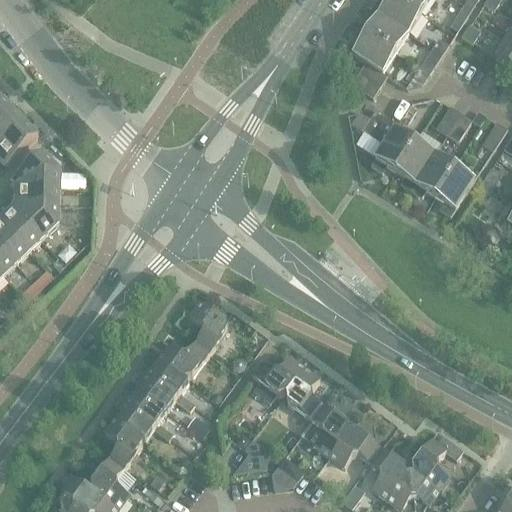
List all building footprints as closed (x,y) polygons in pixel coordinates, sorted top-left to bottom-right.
[(406,38),(419,18),(391,0),(388,0),(381,11),(374,7),(370,14),(406,38)] [(391,0),(419,18),(430,0),(391,0)] [(471,15),(481,0),(470,0),(464,10),(471,15)] [(494,16),(501,6),(491,0),(489,0),(483,10),(494,16)] [(458,36),(471,15),(464,10),(450,31),(458,36)] [(393,58),(406,38),(370,14),(365,22),(372,26),(363,39),(393,58)] [(474,49),(481,37),(470,31),(463,42),(474,49)] [(380,78),(393,58),(363,39),(355,52),(348,48),(344,54),(364,68),(380,78)] [(511,73),(511,43),(507,41),(493,62),(511,73)] [(443,60),(449,50),(439,43),(432,53),(443,60)] [(430,80),(443,60),(432,53),(420,73),(429,79),(430,80)] [(371,103),(385,81),(380,78),(364,68),(350,89),(371,103)] [(421,92),(429,79),(420,73),(411,87),(419,93),(419,92),(421,92)] [(0,127),(13,115),(0,102),(0,127)] [(447,141),(461,120),(448,112),(434,133),(447,141)] [(0,152),(25,128),(13,115),(0,127),(0,152)] [(382,150),(393,133),(396,128),(374,115),(361,136),(382,150)] [(480,132),(487,121),(478,116),(472,127),(480,132)] [(456,147),(470,126),(461,120),(447,141),(456,147)] [(0,165),(6,171),(37,140),(25,128),(0,152),(0,165)] [(492,157),(506,135),(495,128),(481,150),(492,157)] [(395,177),(414,147),(393,133),(382,150),(369,170),(377,175),(381,168),(395,177)] [(511,160),(511,145),(510,144),(503,154),(511,160)] [(409,197),(434,159),(414,147),(395,177),(407,185),(403,192),(409,197)] [(60,175),(43,158),(11,188),(16,192),(60,175)] [(433,202),(453,171),(434,159),(409,197),(416,201),(420,194),(433,202)] [(449,222),(474,185),(453,171),(433,202),(446,210),(441,217),(449,222)] [(495,189),(501,180),(491,173),(485,183),(495,189)] [(58,210),(60,175),(16,192),(15,210),(58,210)] [(488,200),(495,189),(485,183),(478,194),(488,200)] [(58,229),(58,210),(15,210),(12,213),(42,244),(58,229)] [(0,226),(29,257),(42,244),(12,213),(5,219),(0,213),(0,226)] [(0,250),(18,268),(29,257),(0,226),(0,250)] [(0,278),(3,282),(17,269),(18,268),(0,250),(0,278)] [(46,275),(34,287),(40,293),(52,282),(46,275)] [(34,287),(21,299),(27,306),(40,293),(34,287)] [(227,337),(226,328),(201,310),(191,324),(202,332),(203,339),(195,349),(210,360),(227,337)] [(192,385),(210,360),(195,349),(188,359),(180,361),(170,353),(159,368),(185,386),(192,385)] [(247,372),(247,366),(242,363),(236,363),(232,368),(233,374),(238,378),(244,377),(247,372)] [(285,402),(304,377),(289,366),(282,376),(275,377),(265,370),(254,385),(278,404),(285,402)] [(180,401),(189,389),(185,386),(159,368),(153,376),(146,371),(141,377),(178,404),(175,407),(189,418),(194,412),(180,401)] [(178,404),(141,377),(137,383),(144,388),(138,396),(167,418),(175,407),(178,404)] [(313,405),(312,397),(319,388),(304,377),(285,402),(287,410),(311,428),(323,412),(313,405)] [(159,430),(167,418),(138,396),(131,405),(124,400),(120,406),(156,433),(154,436),(168,447),(173,441),(159,430)] [(212,400),(211,405),(216,409),(221,407),(222,401),(217,398),(212,400)] [(156,433),(120,406),(116,412),(122,417),(116,425),(142,445),(145,447),(154,436),(156,433)] [(348,438),(347,430),(323,412),(311,428),(321,435),(323,443),(315,453),(330,463),(348,438)] [(196,421),(188,432),(204,444),(211,434),(212,433),(206,429),(196,421)] [(130,468),(143,451),(142,445),(116,425),(105,440),(115,447),(116,456),(110,465),(136,484),(142,477),(130,468)] [(369,470),(380,455),(356,437),(348,438),(330,463),(345,474),(353,464),(359,463),(369,470)] [(241,441),(236,447),(244,454),(251,445),(245,440),(241,441)] [(257,445),(237,472),(251,482),(271,455),(257,445)] [(440,477),(438,469),(445,459),(430,447),(416,467),(412,471),(413,480),(438,499),(449,484),(440,477)] [(406,481),(405,473),(380,455),(369,470),(379,478),(380,485),(373,496),(387,506),(406,481)] [(182,463),(178,469),(186,475),(193,467),(187,463),(182,463)] [(125,499),(136,484),(110,465),(92,489),(93,498),(112,511),(120,511),(128,501),(125,499)] [(279,472),(272,481),(274,495),(294,492),(298,486),(279,472)] [(158,494),(165,484),(158,479),(150,489),(158,494)] [(428,511),(438,499),(413,480),(410,481),(414,511),(428,511)] [(414,511),(410,481),(406,481),(387,506),(394,511),(414,511)] [(112,511),(93,498),(74,483),(57,506),(60,508),(60,511),(112,511)] [(511,511),(511,500),(503,511),(511,511)] [(348,501),(344,508),(349,511),(355,511),(358,508),(356,507),(348,501)]
